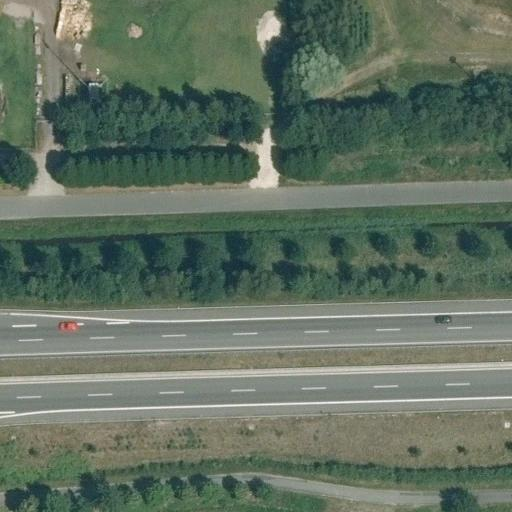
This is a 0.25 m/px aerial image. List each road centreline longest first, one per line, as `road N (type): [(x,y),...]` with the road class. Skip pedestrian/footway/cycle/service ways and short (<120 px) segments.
road 1 (unclassified): [(0,211),(511,193)]
road 2 (trunk): [(511,331),(0,348)]
road 3 (trunk): [(0,408),(511,392)]
road 4 (unclassified): [(0,499),(243,482),(307,491)]
